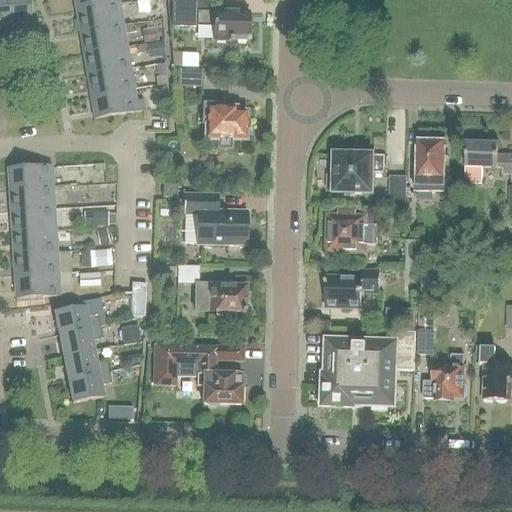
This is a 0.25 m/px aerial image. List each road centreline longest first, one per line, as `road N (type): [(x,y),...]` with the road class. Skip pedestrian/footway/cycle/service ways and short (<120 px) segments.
road 1 (residential): [(277,447),(292,95)]
road 2 (residential): [(277,447),(0,438)]
road 3 (residential): [(120,284),(126,149),(0,150)]
road 4 (residential): [(511,455),(277,447)]
road 5 (residential): [(511,99),(292,95)]
